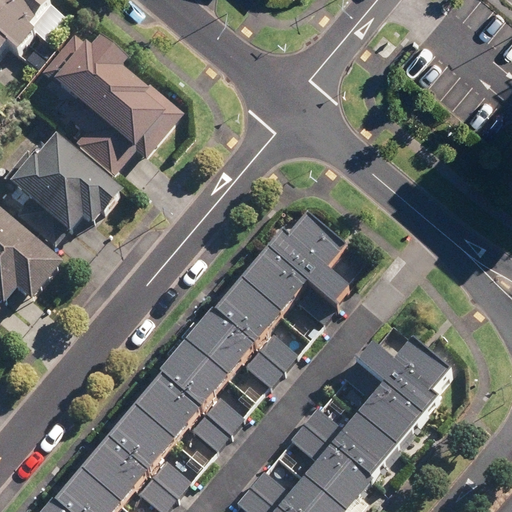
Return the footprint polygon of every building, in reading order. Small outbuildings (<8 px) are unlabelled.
[(24,0),(0,0),(0,49),(36,9),(24,0)] [(88,38),(46,80),(127,159),(168,116),(88,38)] [(126,207),(51,140),(0,195),(0,197),(74,264),(126,207)] [(313,218),(65,511),(181,511),(381,275),(313,218)] [(64,278),(0,220),(0,327),(11,337),(64,278)] [(400,321),(241,511),(362,511),(472,380),(400,321)]
